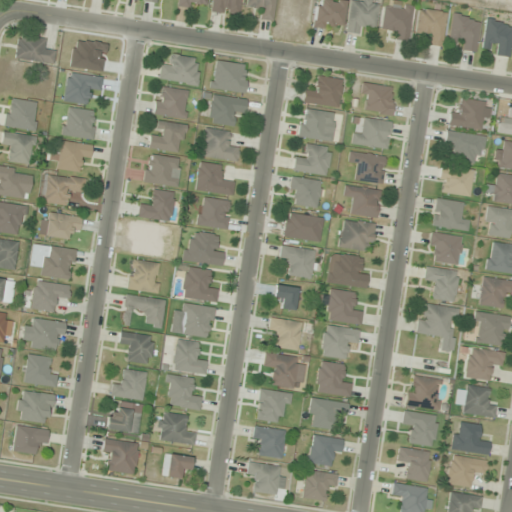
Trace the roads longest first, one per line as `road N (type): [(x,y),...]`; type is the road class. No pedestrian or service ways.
road 1 (residential): [(511,86),(4,13)]
road 2 (residential): [(133,29),(65,490)]
road 3 (residential): [(210,511),(280,52)]
road 4 (residential): [(423,73),(357,511)]
road 5 (tertiary): [(0,479),(203,511)]
